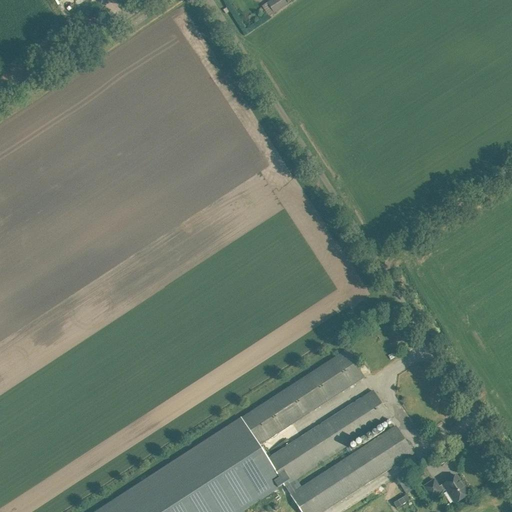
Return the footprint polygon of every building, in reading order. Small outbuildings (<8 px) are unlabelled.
[(270,0),(266,3),(273,14),(288,5),(284,0),(270,0)] [(364,377),(346,350),(241,419),(258,446),(268,439),(364,377)] [(390,418),(373,391),(277,453),(267,459),(284,485),(285,486),(390,418)] [(296,511),(301,511),(290,494),(285,486),(284,485),(267,459),(277,453),(268,439),(258,446),(241,419),(240,418),(94,511),(242,511),(281,487),(296,511)] [(301,511),(322,511),(413,454),(396,426),(387,432),(294,492),(289,484),(285,486),(290,494),(301,511)] [(445,489),(455,504),(470,494),(465,486),(463,487),(460,483),(461,483),(456,476),(442,485),(443,485),(439,488),(434,480),(423,487),(431,499),(442,492),(445,489)] [(406,495),(393,503),(396,509),(409,500),(406,495)]
